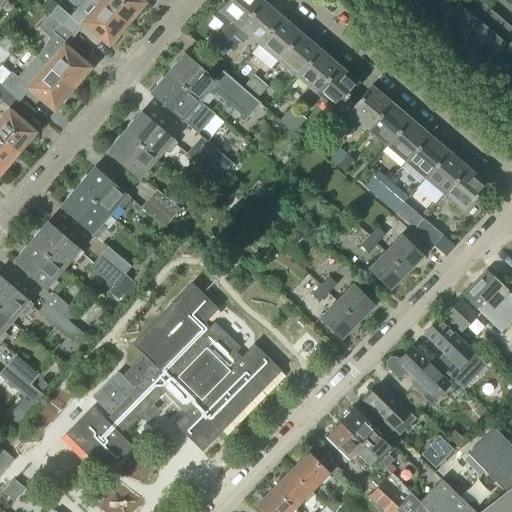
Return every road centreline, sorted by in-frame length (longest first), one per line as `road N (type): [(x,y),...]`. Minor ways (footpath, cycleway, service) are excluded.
road 1 (residential): [(211,511),(511,212)]
road 2 (residential): [(0,233),(197,0)]
road 3 (residential): [(300,0),(511,180)]
